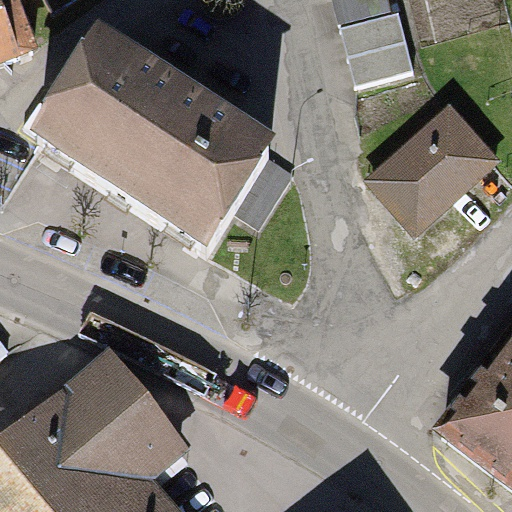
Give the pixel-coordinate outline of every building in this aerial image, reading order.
[(0,0),(0,69),(28,58),(5,0),(0,0)] [(403,0),(336,0),(357,114),(422,103),(403,0)] [(276,173),(91,66),(38,157),(223,264),(276,173)] [(448,131),(369,200),(417,254),(495,184),(448,131)] [(113,383),(0,474),(0,511),(164,511),(152,496),(184,470),(113,383)] [(511,383),(457,454),(511,496),(511,383)]
